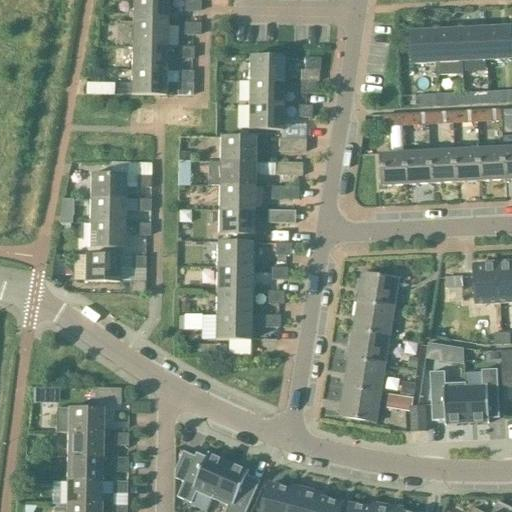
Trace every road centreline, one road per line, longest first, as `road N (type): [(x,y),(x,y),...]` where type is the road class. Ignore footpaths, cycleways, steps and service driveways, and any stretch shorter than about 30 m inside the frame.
road 1 (residential): [(320,230),(353,0)]
road 2 (residential): [(511,473),(407,470),(287,445)]
road 3 (residential): [(287,445),(320,230)]
road 4 (residential): [(171,395),(67,318),(0,291)]
road 5 (residential): [(320,230),(511,219)]
road 6 (residential): [(287,445),(171,395)]
